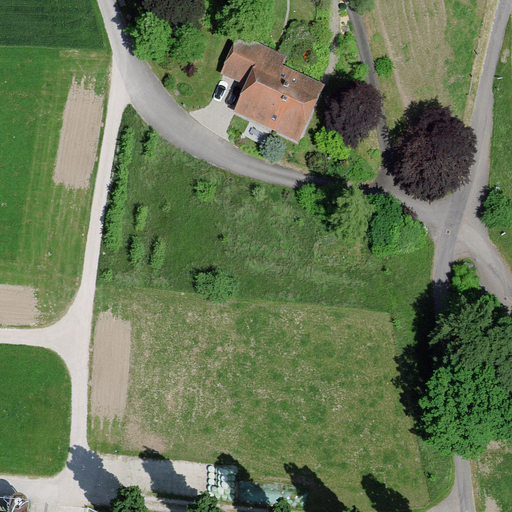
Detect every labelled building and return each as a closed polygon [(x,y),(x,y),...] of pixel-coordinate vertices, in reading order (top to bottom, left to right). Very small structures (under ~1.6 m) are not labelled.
[(288,63),(239,40),(220,79),(246,91),(234,117),(302,148),(329,92),(284,72),(288,63)] [(69,94),(65,132),(99,135),(103,97),(69,94)] [(93,151),(59,149),(57,174),(91,177),(93,151)] [(0,319),(29,320),(30,286),(0,285),(0,319)] [(128,360),(129,322),(96,321),(95,359),(128,360)] [(94,366),(92,404),(126,405),(127,367),(94,366)]
